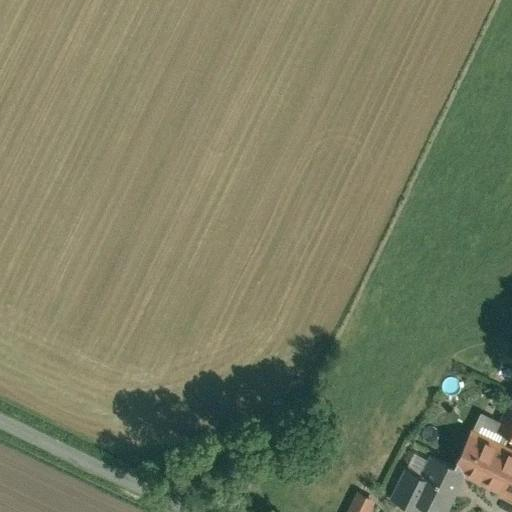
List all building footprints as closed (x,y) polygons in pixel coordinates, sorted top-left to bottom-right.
[(511,388),(499,416),(511,422),(511,388)] [(482,396),(470,390),(463,403),(475,409),(482,396)] [(511,436),(475,418),(456,455),(469,461),(511,482),(511,436)] [(448,503),(469,461),(456,455),(432,442),(422,463),(409,456),(394,486),(415,497),(419,488),(448,503)] [(368,511),(373,496),(351,490),(344,511),(368,511)]
